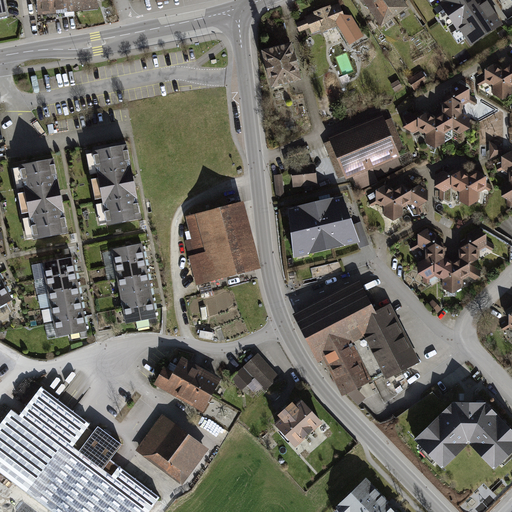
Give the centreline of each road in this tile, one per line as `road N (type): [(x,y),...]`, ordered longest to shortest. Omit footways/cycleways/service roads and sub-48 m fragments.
road 1 (residential): [(285,325),(232,348),(138,339),(25,367)]
road 2 (tertiary): [(285,325),(268,270),(245,75)]
road 3 (tertiary): [(440,511),(330,395),(285,325)]
road 4 (unknown): [(100,350),(110,407),(133,422),(151,407),(149,339)]
road 5 (residential): [(511,391),(464,336),(471,315),(511,277)]
road 6 (tertiary): [(0,56),(130,34)]
